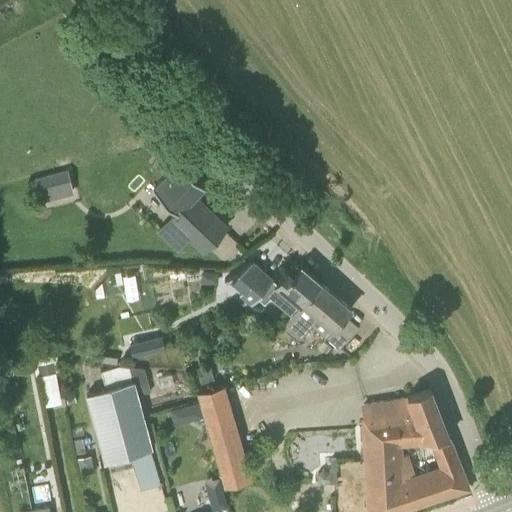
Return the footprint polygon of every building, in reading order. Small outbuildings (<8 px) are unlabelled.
[(204,183),(180,159),(153,187),(177,209),(170,217),(204,249),(226,226),(193,194),(204,183)] [(68,170),(34,178),(37,190),(71,181),(68,170)] [(263,289),(273,279),(273,278),(251,260),(224,279),(225,279),(231,275),(244,286),(239,292),(252,303),(263,289)] [(188,290),(187,263),(154,264),(156,302),(174,301),(174,291),(188,290)] [(276,282),(273,279),(263,289),(281,305),(291,315),(320,281),(301,264),(292,274),(287,270),(276,282)] [(123,283),(121,270),(109,272),(112,285),(123,283)] [(217,270),(202,270),(202,282),(217,282),(217,270)] [(291,315),(284,323),(283,324),(299,338),(317,317),(331,329),(325,336),(339,348),(358,326),(345,315),(351,308),(320,281),(291,315)] [(163,349),(160,336),(129,343),(132,355),(163,349)] [(59,371),(55,354),(31,352),(36,376),(39,375),(45,405),(61,402),(54,372),(59,371)] [(100,354),(99,361),(115,363),(116,356),(100,354)] [(208,363),(195,367),(201,385),(214,380),(208,363)] [(128,366),(115,364),(100,368),(104,386),(133,379),(131,372),(129,366),(128,366)] [(200,386),(194,368),(188,370),(194,388),(200,386)] [(149,391),(144,369),(131,372),(133,379),(137,394),(149,391)] [(85,391),(103,460),(150,448),(137,394),(133,379),(104,386),(85,391)] [(197,391),(225,487),(249,480),(221,384),(197,391)] [(361,403),(363,416),(362,416),(362,421),(363,421),(368,511),(392,511),(468,487),(429,388),(407,395),(361,403)] [(74,390),(65,392),(67,403),(76,401),(74,390)] [(83,436),(73,439),(76,453),(86,451),(83,436)] [(18,511),(35,511),(32,496),(30,496),(22,463),(7,467),(18,511)] [(336,466),(323,467),(316,472),(317,480),(324,483),(324,484),(337,483),(336,466)] [(35,511),(49,511),(46,493),(32,496),(35,511)]
